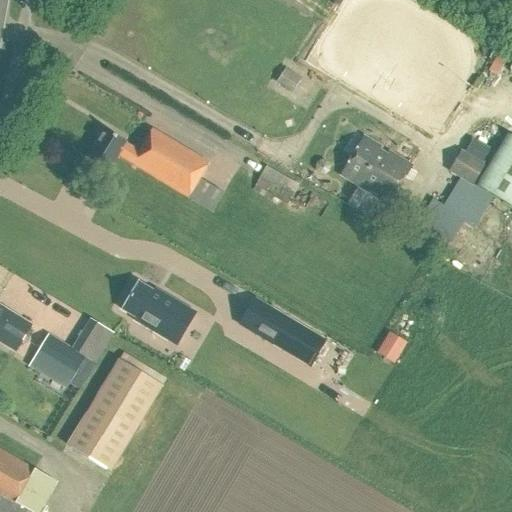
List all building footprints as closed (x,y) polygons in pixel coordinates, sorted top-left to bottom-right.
[(276,83),(292,94),(303,78),(287,67),(276,83)] [(287,130),(294,128),(292,120),(285,122),(287,130)] [(212,214),(224,195),(198,180),(208,164),(151,130),(139,151),(126,144),(127,143),(104,130),(86,160),(108,173),(117,157),(212,214)] [(363,138),(340,177),(388,206),(412,167),(363,138)] [(481,165),(490,151),(473,141),(465,155),(481,165)] [(486,193),(502,166),(511,171),(511,144),(508,151),(498,144),(484,167),(472,187),(481,192),(482,190),(486,193)] [(472,187),(484,167),(481,165),(465,155),(461,153),(449,173),(470,186),(472,187)] [(502,203),(511,186),(511,171),(502,166),(486,193),(502,203)] [(298,186),(266,167),(252,191),(263,197),(271,185),(277,189),(279,185),(293,193),(298,186)] [(473,227),(486,205),(477,199),(481,192),(472,187),(470,186),(462,199),(452,193),(449,199),(443,207),(436,203),(421,228),(449,246),(463,222),(473,227)] [(449,246),(421,228),(415,223),(406,238),(441,258),(449,246)] [(162,297),(137,283),(121,310),(136,319),(134,322),(168,341),(187,309),(164,295),(162,297)] [(246,292),(234,313),(285,343),(298,323),(246,292)] [(0,344),(15,353),(31,326),(0,307),(0,344)] [(391,330),(378,352),(396,364),(410,342),(391,330)] [(72,351),(47,336),(35,355),(73,379),(68,386),(77,391),(94,364),(72,351)] [(111,473),(163,387),(162,387),(166,380),(123,354),(119,360),(118,360),(66,446),(111,473)] [(0,498),(13,506),(34,470),(0,450),(0,498)] [(24,511),(40,511),(58,483),(34,469),(34,470),(13,506),(24,511)] [(24,511),(13,506),(0,498),(0,511),(24,511)]
